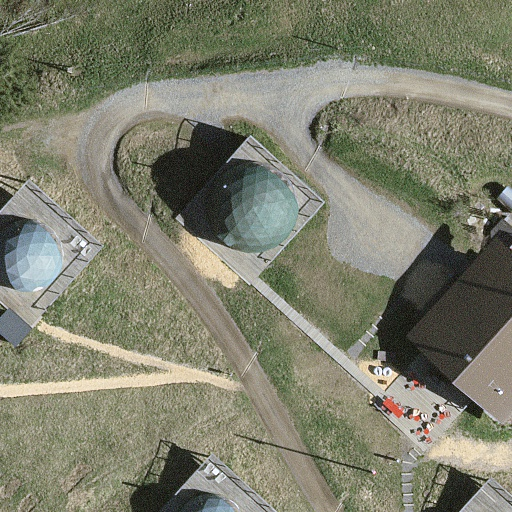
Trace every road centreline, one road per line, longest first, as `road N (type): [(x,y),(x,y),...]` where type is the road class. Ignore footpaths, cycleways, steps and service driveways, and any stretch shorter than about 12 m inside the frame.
road 1 (track): [(330,511),(237,347),(108,190),(96,140),(109,115)]
road 2 (track): [(109,115),(154,91),(307,75),(434,82),(511,99)]
